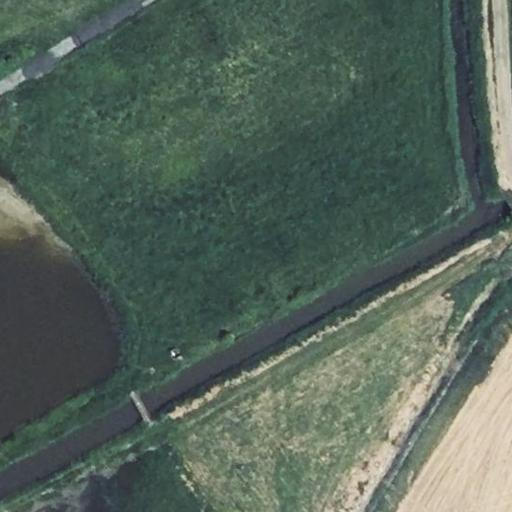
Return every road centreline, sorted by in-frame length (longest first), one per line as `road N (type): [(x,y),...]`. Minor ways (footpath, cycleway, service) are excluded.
road 1 (track): [(511,170),(497,0)]
road 2 (track): [(146,0),(0,85)]
